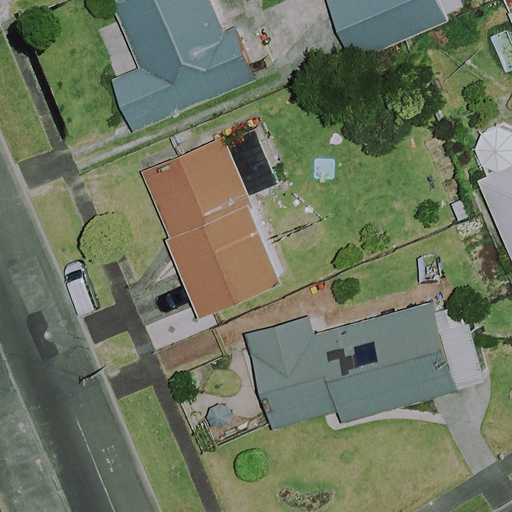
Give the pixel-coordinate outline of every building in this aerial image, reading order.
[(139,135),(170,122),(253,89),(265,85),(242,25),(229,29),(217,0),(121,0),(150,73),(120,86),(139,135)] [(435,0),(332,0),(356,53),(442,15),(435,0)] [(511,0),(500,0),(511,28),(511,0)] [(236,130),(148,167),(212,316),(300,278),(236,130)] [(511,163),(484,174),(511,247),(511,163)] [(347,430),(494,383),(472,316),(441,326),(430,293),(339,323),(331,299),(245,327),(278,429),(341,409),(347,430)]
